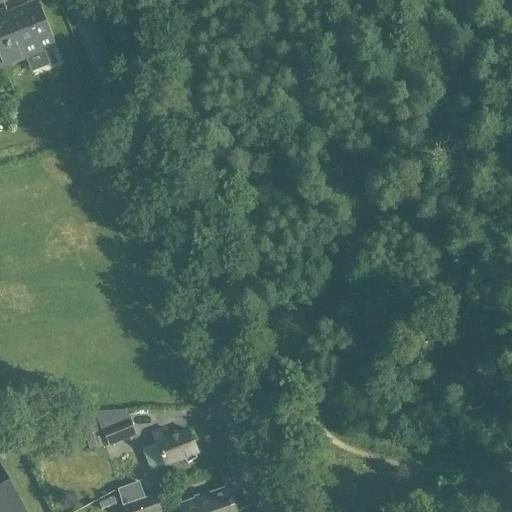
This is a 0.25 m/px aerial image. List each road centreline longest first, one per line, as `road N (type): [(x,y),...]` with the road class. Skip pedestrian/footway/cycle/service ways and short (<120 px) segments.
road 1 (unclassified): [(211,344),(75,0)]
road 2 (residential): [(280,511),(211,344)]
